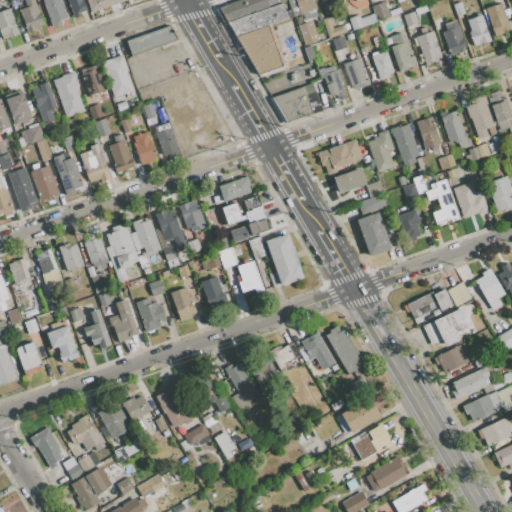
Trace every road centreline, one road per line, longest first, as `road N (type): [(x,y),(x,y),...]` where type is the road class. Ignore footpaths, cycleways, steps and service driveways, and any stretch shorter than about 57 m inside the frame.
road 1 (residential): [(0,417),(511,233)]
road 2 (residential): [(0,243),(511,61)]
road 3 (residential): [(0,70),(195,0)]
road 4 (secondary): [(484,511),(383,339)]
